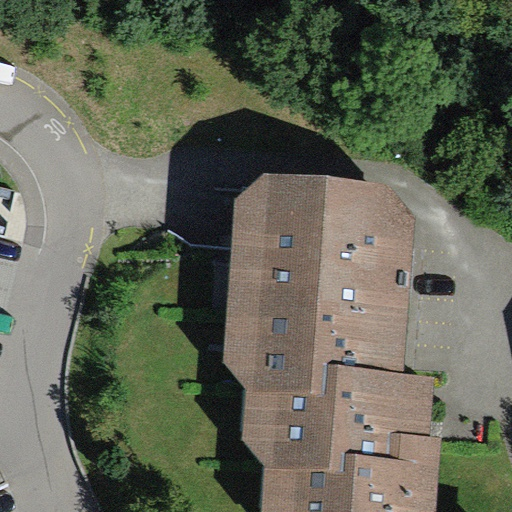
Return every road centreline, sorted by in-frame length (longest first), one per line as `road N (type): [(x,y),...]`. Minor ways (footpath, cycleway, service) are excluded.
road 1 (residential): [(69,179),(146,170),(358,169),(408,183),(511,258)]
road 2 (residential): [(69,179),(37,331),(32,428),(62,511)]
